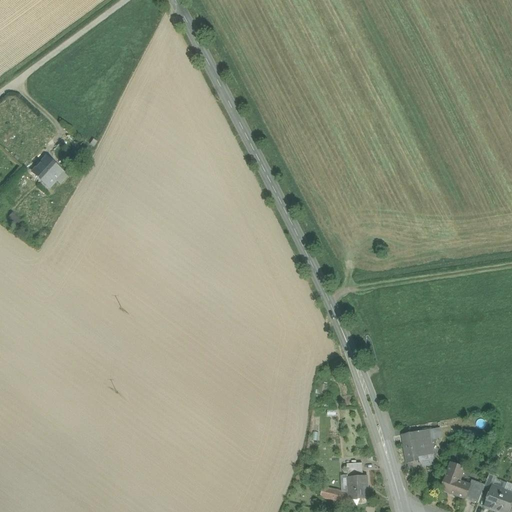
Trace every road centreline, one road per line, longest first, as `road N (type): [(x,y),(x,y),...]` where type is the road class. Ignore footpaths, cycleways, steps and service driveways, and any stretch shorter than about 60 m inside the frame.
road 1 (unclassified): [(341,331),(173,0)]
road 2 (residential): [(401,507),(341,331)]
road 3 (track): [(125,0),(0,93)]
